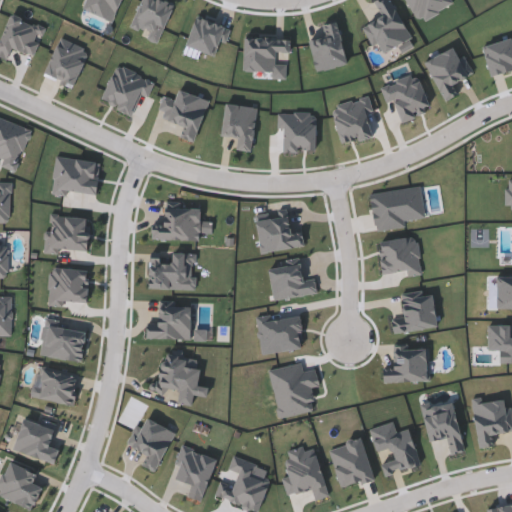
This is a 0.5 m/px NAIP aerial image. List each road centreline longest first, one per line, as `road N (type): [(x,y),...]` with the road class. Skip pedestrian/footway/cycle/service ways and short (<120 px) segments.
road 1 (residential): [(511,106),(410,159),(281,187),(220,181),(144,159),(0,91)]
road 2 (residential): [(87,471),(155,511),(511,472)]
road 3 (residential): [(66,511),(87,471),(116,370),(124,217),(144,159)]
road 4 (residential): [(333,180),(350,256),(350,346)]
